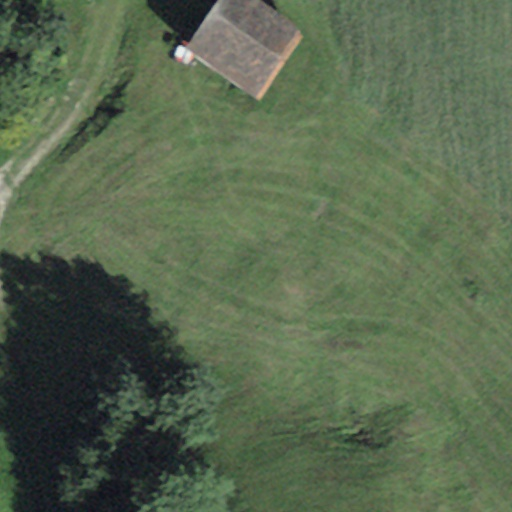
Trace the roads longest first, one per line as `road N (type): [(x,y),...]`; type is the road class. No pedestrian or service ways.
road 1 (track): [(0,189),(92,75),(115,0)]
road 2 (track): [(53,511),(43,443),(0,317)]
